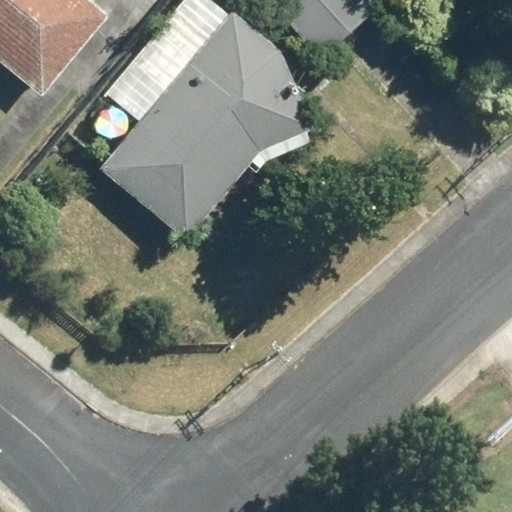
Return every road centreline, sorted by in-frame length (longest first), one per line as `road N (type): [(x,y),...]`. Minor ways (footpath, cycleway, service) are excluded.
road 1 (residential): [(511,261),(233,511)]
road 2 (residential): [(0,404),(111,511)]
